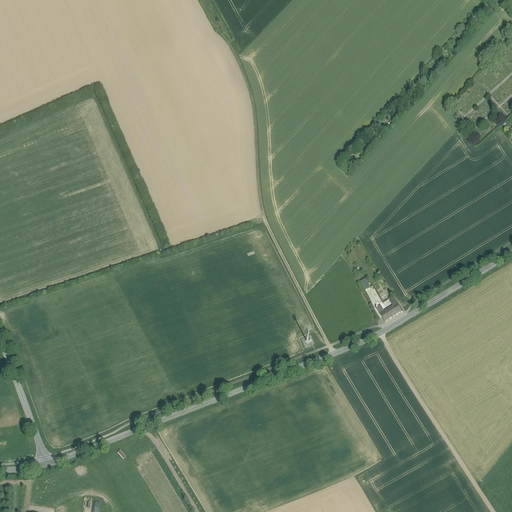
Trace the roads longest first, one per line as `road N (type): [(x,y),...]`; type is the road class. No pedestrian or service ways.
road 1 (secondary): [(511,253),(365,340),(48,463)]
road 2 (track): [(220,32),(252,102),(263,216),(333,354)]
road 3 (track): [(494,511),(381,332)]
road 4 (secondary): [(48,463),(0,337)]
